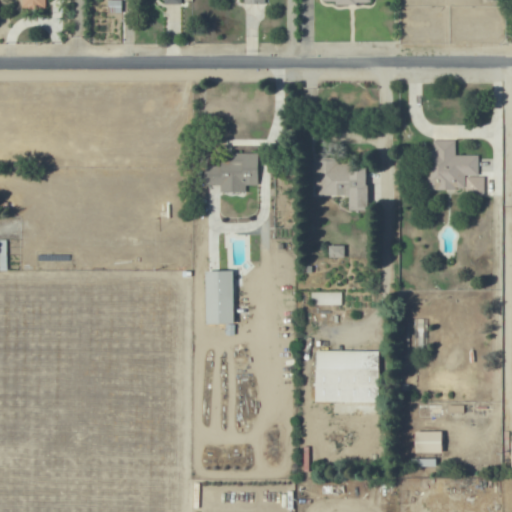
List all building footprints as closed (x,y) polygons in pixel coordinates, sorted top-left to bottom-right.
[(47,0),(47,8),(26,8),(25,0),(47,0)] [(124,0),(124,12),(110,12),(109,0),(124,0)] [(436,193),(427,193),(427,151),(437,151),(437,141),(459,141),(459,156),(482,156),(482,177),(487,178),(488,195),(469,196),(469,189),(459,189),(459,191),(457,191),(448,191),(448,193),(443,193),(443,191),(436,191),(436,193)] [(224,167),(224,160),(234,160),(234,154),(261,154),(262,186),(249,186),(249,193),(223,194),(222,186),(203,186),(203,167),(224,167)] [(370,168),(370,195),(353,195),(353,188),(318,189),(318,158),(342,158),(342,162),(356,162),(356,168),(370,168)] [(198,242),(198,232),(210,232),(210,242),(198,242)] [(1,271),(0,241),(9,241),(9,271),(1,271)] [(344,245),(328,245),(328,257),(344,257),(344,245)] [(196,267),(196,252),(213,251),(213,267),(196,267)] [(204,271),(206,324),(233,323),(232,270),(204,271)] [(345,293),(345,306),(314,306),(314,294),(345,293)] [(331,316),(337,316),(337,314),(345,314),(345,316),(350,316),(350,321),(331,322),(331,316)] [(383,353),(383,405),(319,404),(320,352),(383,353)] [(404,366),(412,366),(412,374),(404,374),(404,366)] [(452,407),(468,407),(468,415),(452,415),(452,407)] [(419,434),(446,434),(446,455),(420,455),(419,434)] [(440,461),(440,469),(415,469),(415,461),(440,461)]
